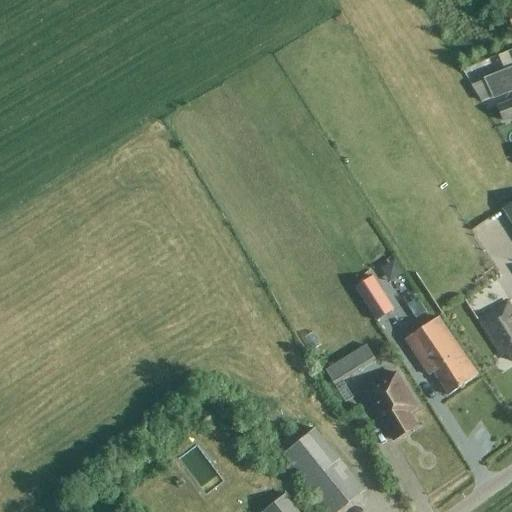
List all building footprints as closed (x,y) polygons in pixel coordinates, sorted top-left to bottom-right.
[(511,71),(486,81),(493,99),(511,91),(511,71)] [(503,123),(511,119),(511,101),(497,108),(503,123)] [(511,206),(503,211),(511,225),(511,206)] [(389,287),(380,292),(393,314),(402,309),(389,287)] [(388,317),(373,293),(362,300),(376,324),(388,317)] [(511,310),(508,304),(479,322),(501,357),(506,353),(511,362),(511,310)] [(440,318),(404,341),(428,377),(433,374),(448,397),(478,377),(440,318)] [(366,347),(325,372),(334,386),(375,361),(366,347)] [(395,372),(363,393),(391,436),(414,421),(410,415),(420,408),(395,372)] [(314,430),(283,456),(328,511),(340,511),(364,493),(314,430)] [(298,511),(285,495),(264,511),(298,511)]
